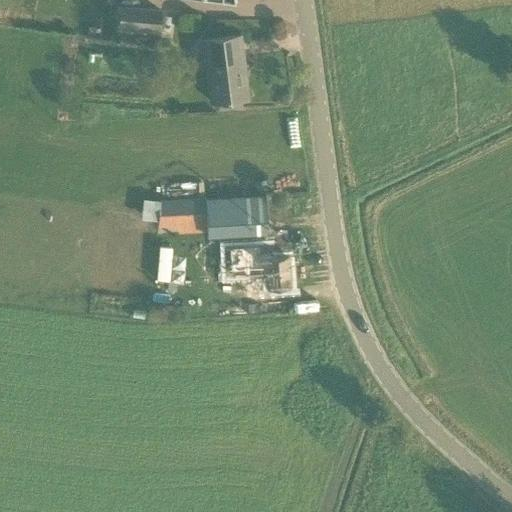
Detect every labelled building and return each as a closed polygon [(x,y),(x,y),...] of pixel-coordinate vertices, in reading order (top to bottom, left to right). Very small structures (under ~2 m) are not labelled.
[(119,26),(158,30),(160,10),(120,7),(119,26)] [(211,102),(247,97),(239,35),(203,40),(211,102)] [(272,193),(211,195),(212,234),(274,231),(272,193)] [(241,240),(200,242),(204,284),(198,284),(199,291),(204,291),(206,315),(244,312),(243,289),(245,289),(243,261),(241,240)] [(254,274),(252,276),(252,293),(256,296),(268,296),(268,288),(269,287),(289,286),(288,255),(268,256),(253,257),(254,274)]
